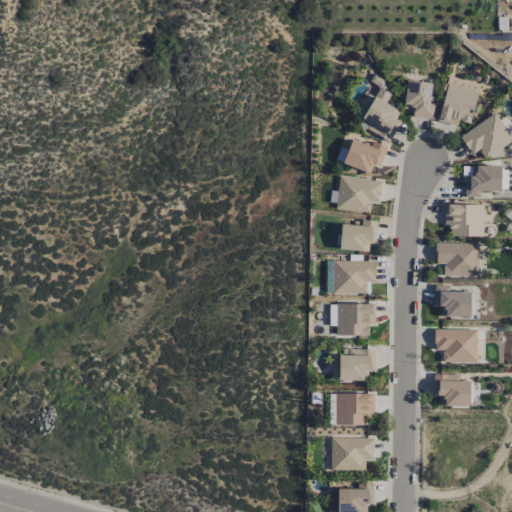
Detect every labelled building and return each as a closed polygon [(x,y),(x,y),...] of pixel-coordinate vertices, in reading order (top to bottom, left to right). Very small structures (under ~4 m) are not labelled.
[(389,142),(399,123),(392,120),(397,110),(386,104),(392,93),(381,87),(385,80),(373,74),(369,82),(379,87),(374,96),(367,93),(355,115),(361,118),(358,125),(389,142)] [(469,123),(480,84),(449,76),(437,121),(457,126),(459,121),(469,123)] [(430,82),(406,80),(403,108),(413,109),(412,117),(434,119),(436,104),(428,103),(430,82)] [(472,154),(482,147),(489,157),(511,140),(511,137),(494,112),(460,137),(472,154)] [(370,146),(351,139),(342,163),(370,173),(373,164),(379,166),(386,146),(372,141),(370,146)] [(480,191),(500,191),(499,166),(464,166),(464,197),(480,197),(480,191)] [(381,182),(340,176),(335,208),(369,213),(370,201),(378,202),(381,182)] [(483,205),(445,205),(444,226),(450,226),(450,237),(483,237),(483,205)] [(368,251),(368,241),(376,241),(376,221),(362,220),(361,225),(340,224),(339,250),(368,251)] [(477,243),(435,243),(436,264),(443,264),(443,276),(478,276),(477,243)] [(332,261),(332,294),(366,294),(366,281),(375,281),(375,261),(332,261)] [(449,292),(449,285),(434,285),(434,307),(440,307),(441,317),(470,317),(469,292),(449,292)] [(336,336),(368,336),(368,324),(375,324),(375,304),(329,304),(329,325),(336,325),(336,336)] [(476,329),(434,329),(434,350),(441,350),(441,363),(476,362),(476,329)] [(338,355),(337,380),(367,381),(367,370),(374,370),(374,349),(343,349),(343,355),(338,355)] [(460,374),(433,374),(433,396),(439,396),(439,406),(468,406),(469,381),(459,381),(460,374)] [(368,425),(368,415),(373,415),(374,394),(335,393),(335,425),(368,425)] [(330,470),(364,471),(364,459),(373,459),(373,438),(331,437),(330,470)] [(357,489),(331,488),(330,511),(365,511),(366,504),(373,504),(374,483),(357,483),(357,489)]
